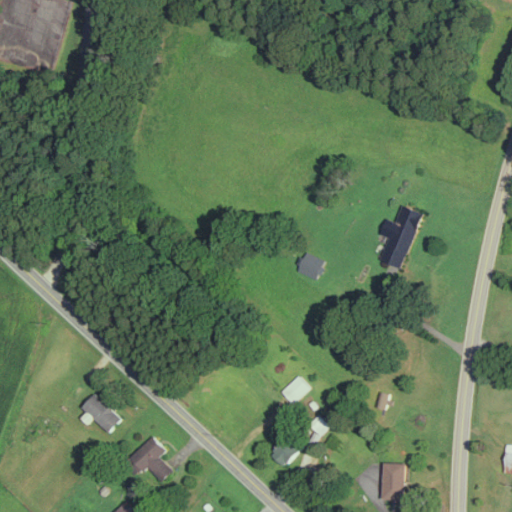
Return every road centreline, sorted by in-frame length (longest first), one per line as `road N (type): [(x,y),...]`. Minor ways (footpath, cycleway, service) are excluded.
road 1 (residential): [(286,511),(0,244)]
road 2 (tertiary): [(459,511),(470,362),(511,155)]
